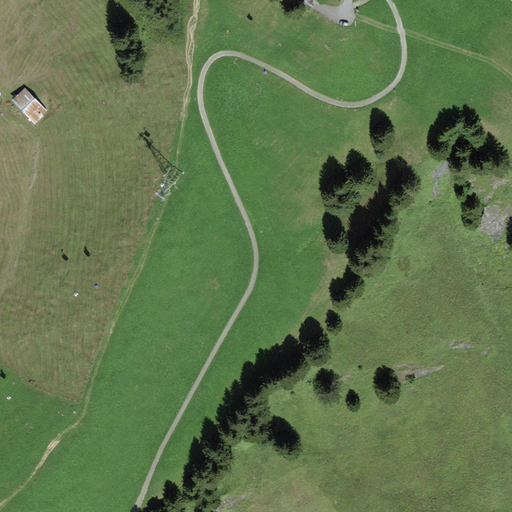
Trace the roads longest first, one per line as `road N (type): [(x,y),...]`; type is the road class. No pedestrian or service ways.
road 1 (track): [(388,0),(401,32),(402,66),(393,85),(363,102),(331,101),(231,52),(203,69),(201,109),(256,259),(248,291),(135,511)]
road 2 (track): [(342,12),(492,61),(511,80)]
